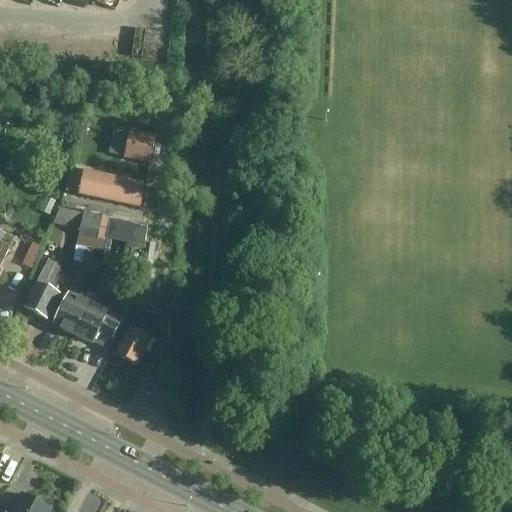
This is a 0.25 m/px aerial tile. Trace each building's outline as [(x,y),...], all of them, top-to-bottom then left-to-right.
[(130,134),(124,159),(150,165),(156,140),(130,134)] [(76,196),(140,210),(145,186),(82,172),(76,196)] [(59,211),(53,226),(63,229),(67,213),(59,211)] [(83,216),(79,236),(77,246),(94,250),(98,234),(105,236),(108,222),(83,216)] [(110,222),(106,240),(137,247),(141,229),(110,222)] [(0,267),(12,241),(10,243),(3,240),(4,238),(0,236),(0,267)] [(48,262),(24,309),(47,320),(59,295),(52,292),(64,270),(48,262)] [(100,277),(112,279),(115,265),(103,263),(100,277)] [(53,324),(62,329),(61,330),(72,336),(99,282),(85,274),(73,296),(69,294),(64,303),(53,324)] [(99,282),(72,336),(82,341),(83,339),(92,344),(97,334),(111,341),(120,322),(107,315),(108,313),(100,309),(104,300),(111,304),(118,290),(111,286),(111,288),(99,282)] [(138,311),(115,356),(137,367),(145,352),(148,354),(155,342),(148,338),(156,321),(138,311)] [(50,511),(20,496),(11,511),(50,511)]
